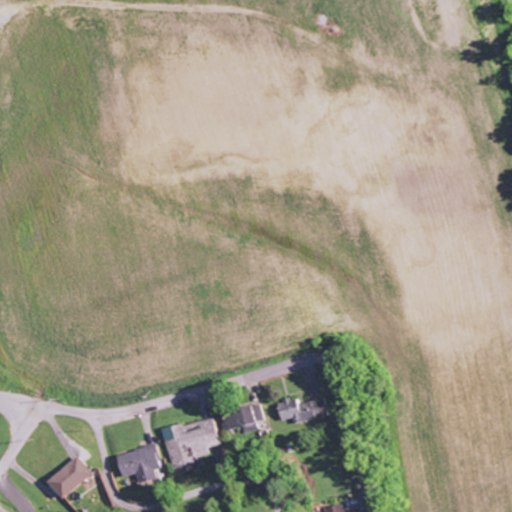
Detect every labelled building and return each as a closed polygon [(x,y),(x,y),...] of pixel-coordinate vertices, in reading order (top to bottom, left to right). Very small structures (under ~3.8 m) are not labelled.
[(298,424),(334,416),(330,398),(304,403),(302,399),(280,403),(284,421),(296,418),(298,424)] [(259,431),(258,421),(266,420),(265,406),(222,410),(224,430),(243,429),(244,433),(259,431)] [(163,429),(173,474),(195,469),(191,452),(220,446),(214,418),(163,429)] [(162,468),(158,445),(119,453),(124,477),(137,474),(139,483),(156,479),(154,470),(162,468)] [(65,499),(96,473),(81,456),(51,482),(65,499)]
